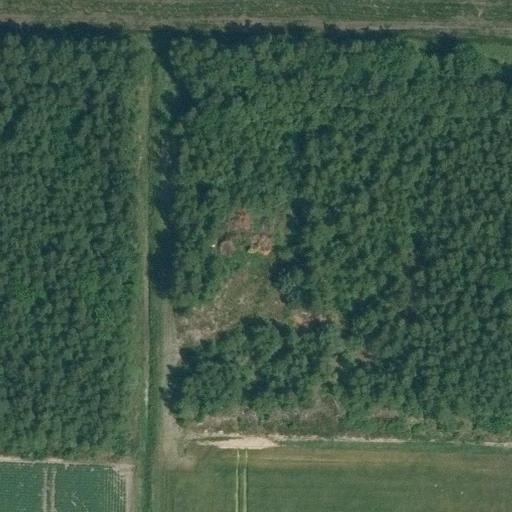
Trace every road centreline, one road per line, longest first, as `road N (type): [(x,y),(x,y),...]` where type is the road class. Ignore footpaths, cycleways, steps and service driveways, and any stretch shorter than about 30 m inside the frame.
road 1 (track): [(153,0),(166,469)]
road 2 (track): [(511,7),(127,0)]
